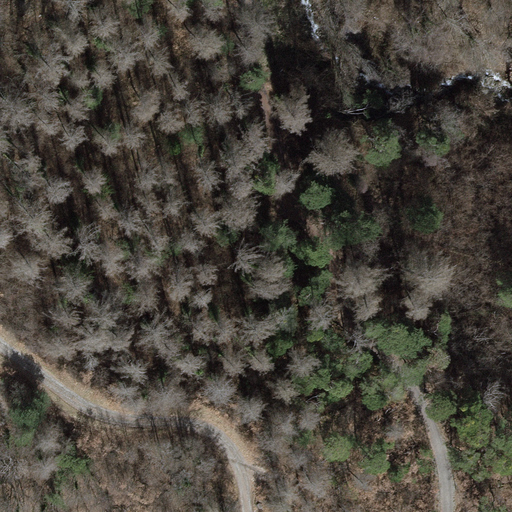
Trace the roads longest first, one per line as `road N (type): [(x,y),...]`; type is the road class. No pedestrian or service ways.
road 1 (track): [(227,0),(280,181),(355,313),(450,511)]
road 2 (track): [(0,346),(63,397),(105,418),(157,418),(199,432),(231,460),(234,511)]
